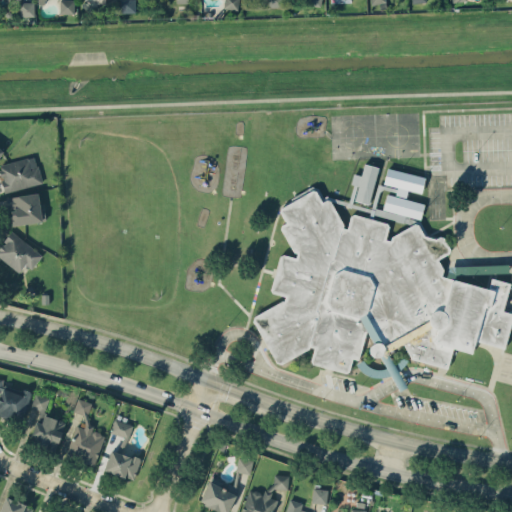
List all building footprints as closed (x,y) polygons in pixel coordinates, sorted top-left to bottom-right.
[(75,0),(59,0),(59,13),(74,14),(75,0)] [(120,0),(120,12),(135,13),(135,0),(120,0)] [(224,0),(224,9),(239,9),(239,0),(224,0)] [(20,16),(34,16),(34,2),(19,2),(20,16)] [(0,164),(0,171),(5,192),(42,183),(35,155),(0,164)] [(352,200),(370,204),(378,167),(363,164),(361,175),(354,174),(348,204),(351,204),(352,200)] [(406,197),(408,189),(421,193),(425,177),(387,167),(383,183),(397,186),(395,194),(406,197)] [(274,363),(250,317),(285,298),(270,292),(279,257),(299,260),(279,213),(314,189),(345,232),(350,214),(388,226),(386,243),(416,222),(424,237),(440,238),(449,252),(437,259),(443,276),(487,289),(489,279),(510,285),(502,310),(511,312),(511,322),(503,350),(477,344),(473,354),(453,347),(448,370),(409,360),(403,347),(384,355),(375,359),(366,332),(348,374),(308,365),(313,346),(274,363)] [(7,196),(11,225),(43,221),(39,192),(7,196)] [(424,204),(386,193),(382,209),(420,219),(424,204)] [(0,246),(0,257),(18,272),(25,264),(31,269),(42,255),(12,231),(0,246)] [(0,392),(0,415),(22,421),(29,392),(2,385),(0,392)] [(43,411),(48,397),(35,393),(31,406),(43,411)] [(95,464),(105,432),(85,426),(92,402),(77,398),(73,412),(87,416),(84,427),(75,425),(66,455),(95,464)] [(57,449),(64,421),(44,415),(42,423),(35,421),(30,442),(57,449)] [(104,471),(134,480),(141,457),(124,453),(133,424),(114,419),(110,432),(122,436),(118,451),(110,449),(104,471)] [(253,459),(238,457),(236,471),(251,473),(253,459)] [(273,488),(287,489),(288,475),(274,474),(273,488)] [(226,487),(207,481),(200,504),(224,511),(229,511),(238,486),(227,483),(226,487)] [(249,488),(240,511),(273,511),(278,500),(267,496),(267,495),(249,488)] [(328,489),(313,488),(312,501),(326,503),(328,489)] [(0,509),(0,511),(30,511),(32,506),(4,497),(0,509)] [(311,511),(301,509),(303,502),(289,498),(285,511),(311,511)]
